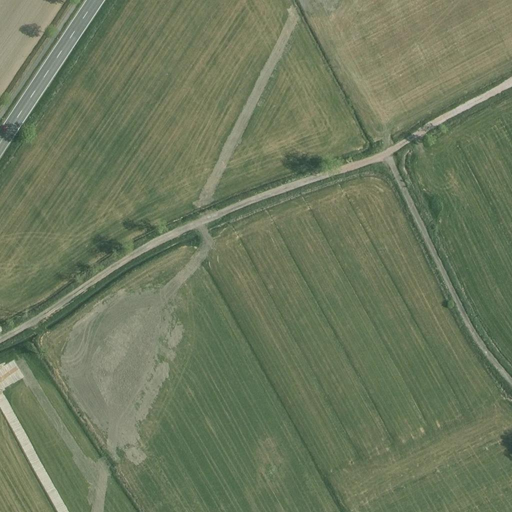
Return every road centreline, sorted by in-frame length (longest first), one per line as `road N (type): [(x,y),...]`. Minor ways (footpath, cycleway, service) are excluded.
road 1 (track): [(0,338),(169,237),(387,151),(511,82)]
road 2 (track): [(387,151),(476,341),(511,387)]
road 3 (primary): [(0,145),(97,0)]
